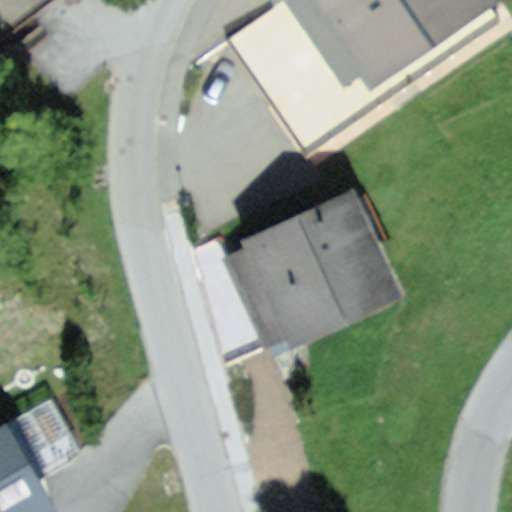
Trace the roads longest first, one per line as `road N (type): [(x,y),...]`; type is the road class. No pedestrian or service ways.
road 1 (residential): [(172,0),(134,105),(132,172),(220,511)]
road 2 (residential): [(466,511),(491,411),(511,388)]
